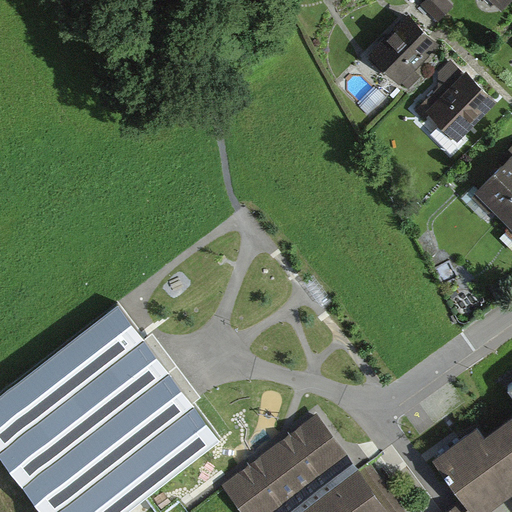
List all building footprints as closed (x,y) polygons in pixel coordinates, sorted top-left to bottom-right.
[(449,0),(424,0),(422,3),(438,19),(453,3),(449,0)] [(439,39),(410,10),(371,50),(409,88),(423,74),(414,64),(430,47),(439,39)] [(434,113),(458,136),(496,96),(468,69),(439,100),(430,92),(413,110),(426,122),(434,113)] [(511,153),(475,189),(511,226),(511,140),(508,145),(511,148),(511,153)] [(119,303),(0,391),(0,451),(45,511),(128,511),(234,433),(154,327),(143,335),(119,303)] [(511,380),(507,385),(511,391),(511,410),(485,430),(479,422),(435,455),(464,496),(476,511),(484,511),(511,491),(511,380)] [(316,414),(222,484),(242,511),(390,511),(358,470),(316,414)] [(409,511),(371,461),(358,470),(390,511),(475,511),(476,511),(464,496),(442,511),(409,511)]
